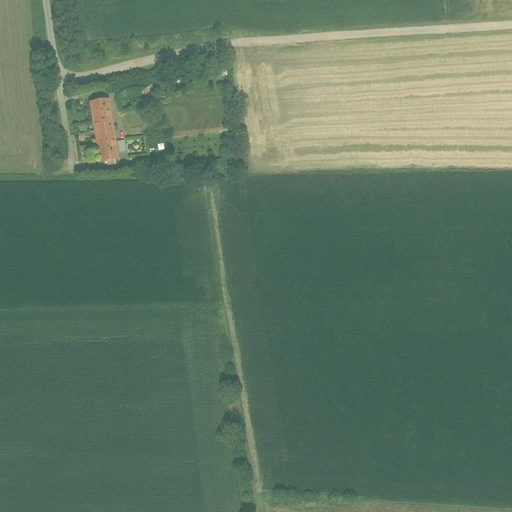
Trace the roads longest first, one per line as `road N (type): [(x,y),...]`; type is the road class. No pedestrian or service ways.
road 1 (track): [(256,511),(203,177)]
road 2 (residential): [(45,0),(73,173)]
